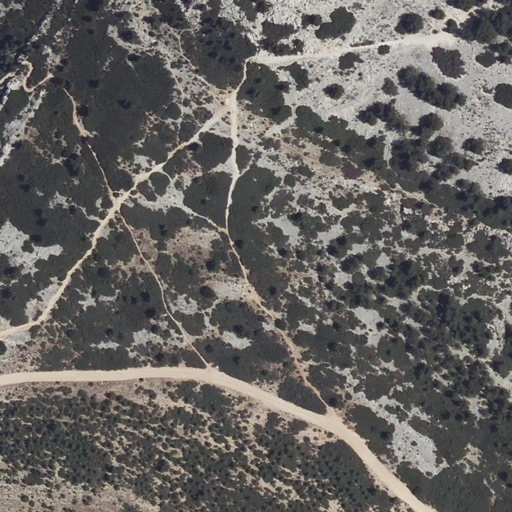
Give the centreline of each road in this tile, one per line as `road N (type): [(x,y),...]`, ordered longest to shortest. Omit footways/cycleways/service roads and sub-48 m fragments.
road 1 (track): [(339,427),(214,376),(0,380)]
road 2 (track): [(425,511),(339,427)]
